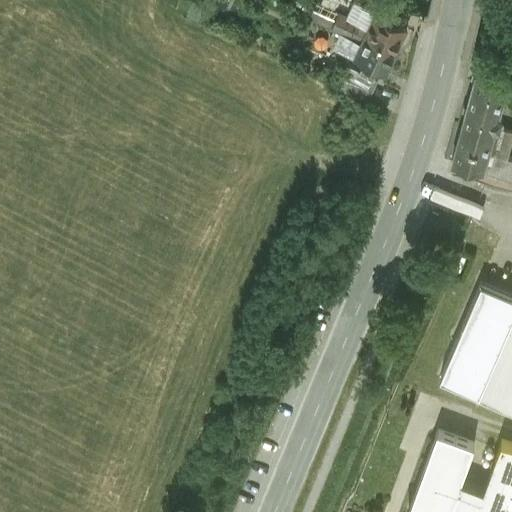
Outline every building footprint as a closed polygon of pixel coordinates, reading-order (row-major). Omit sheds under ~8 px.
[(407,25),(375,10),(368,25),(365,32),(397,47),(407,25)] [(368,25),(338,11),(335,18),(365,32),(368,25)] [(365,32),(335,18),(331,26),(342,31),(361,40),(365,32)] [(397,47),(365,32),(361,40),(342,31),(335,45),(364,59),(360,67),(359,69),(373,75),(374,74),(378,65),(386,69),(397,47)] [(373,75),(359,69),(360,67),(359,67),(350,63),(340,85),(367,98),(377,76),(374,74),(373,75)] [(469,88),(503,97),(509,76),(475,67),(469,88)] [(469,88),(450,157),(483,166),(496,120),(503,97),(469,88)] [(511,124),(496,120),(483,166),(511,173),(511,151),(508,151),(511,135),(511,124)] [(511,292),(481,279),(440,374),(511,405),(511,292)] [(511,511),(511,440),(501,437),(483,486),(460,477),(474,440),(437,427),(409,506),(425,511),(511,511)]
